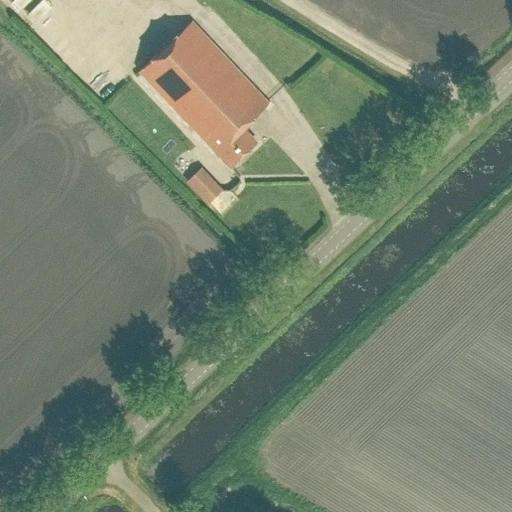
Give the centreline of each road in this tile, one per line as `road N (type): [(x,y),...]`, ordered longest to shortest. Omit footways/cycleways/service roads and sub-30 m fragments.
road 1 (tertiary): [(48,511),(511,76)]
road 2 (track): [(472,113),(290,0)]
